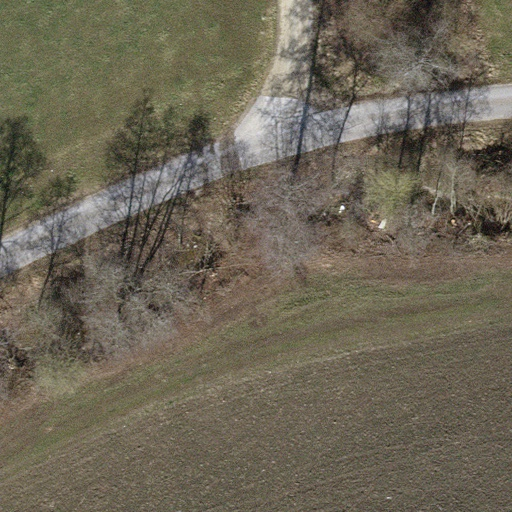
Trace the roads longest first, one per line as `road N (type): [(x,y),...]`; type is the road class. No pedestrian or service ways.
road 1 (unclassified): [(511,105),(390,117),(254,150),(0,268)]
road 2 (track): [(301,0),(303,14),(254,150)]
